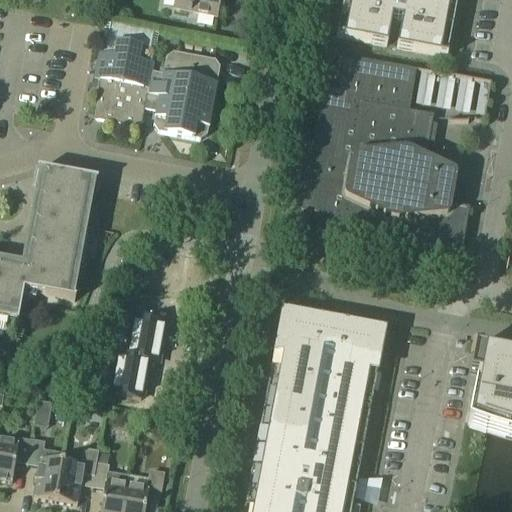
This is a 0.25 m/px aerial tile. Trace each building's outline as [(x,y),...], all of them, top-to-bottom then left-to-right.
[(176,0),(176,1),(173,13),(212,21),(215,21),(219,1),(219,0),(176,0)] [(343,0),(339,22),(336,39),(336,41),(385,50),(386,50),(395,52),(445,61),(446,60),(453,19),(456,0),(343,0)] [(95,78),(99,85),(147,94),(150,76),(154,59),(152,57),(150,53),(153,35),(110,27),(106,44),(100,48),(99,57),(95,78)] [(162,79),(150,76),(147,94),(144,110),(156,113),(152,130),(157,136),(199,145),(206,140),(219,72),(214,65),(172,57),(166,62),(162,79)] [(415,252),(460,259),(467,216),(468,212),(450,209),(454,186),(454,185),(454,184),(454,183),(454,181),(453,180),(453,179),(452,178),(451,177),(450,177),(449,176),(425,163),(426,157),(427,149),(427,147),(431,127),(447,127),(447,124),(432,124),(432,120),(408,116),(415,76),(389,72),(340,65),(334,96),(321,94),(321,99),(300,215),(318,218),(315,234),(372,244),(382,246),(393,248),(415,252)] [(99,85),(92,119),(96,125),(134,132),(141,128),(144,110),(147,94),(99,85)] [(0,317),(18,321),(22,296),(66,304),(89,184),(43,175),(25,276),(0,271),(0,317)] [(384,336),(340,328),(337,328),(337,329),(327,327),(327,326),(324,325),(281,317),(280,318),(280,319),(275,347),(243,511),(350,511),(352,503),(352,501),(355,485),(356,484),(356,483),(383,338),(383,337),(384,336)] [(160,348),(163,328),(133,323),(130,342),(160,348)] [(130,342),(127,361),(147,364),(147,366),(156,368),(160,348),(130,342)] [(482,392),(474,391),(467,429),(466,429),(487,433),(511,437),(511,362),(477,355),(476,358),(477,358),(480,358),(479,364),(476,380),(476,379),(475,382),(484,383),(482,392)] [(114,379),(144,384),(147,364),(127,361),(117,359),(114,379)] [(110,398),(140,404),(144,384),(114,379),(110,398)] [(0,445),(0,485),(11,488),(14,468),(26,470),(30,446),(17,443),(16,448),(0,445)] [(38,472),(32,503),(54,507),(61,468),(40,464),(43,448),(30,446),(26,470),(38,472)] [(76,510),(79,491),(91,493),(95,462),(96,457),(83,455),(80,471),(61,468),(54,507),(76,510)] [(103,495),(99,511),(122,511),(126,491),(125,491),(127,481),(106,478),(107,471),(105,470),(106,464),(95,462),(91,493),(103,495)] [(158,504),(162,479),(149,477),(146,494),(126,491),(122,511),(144,511),(146,502),(158,504)]
